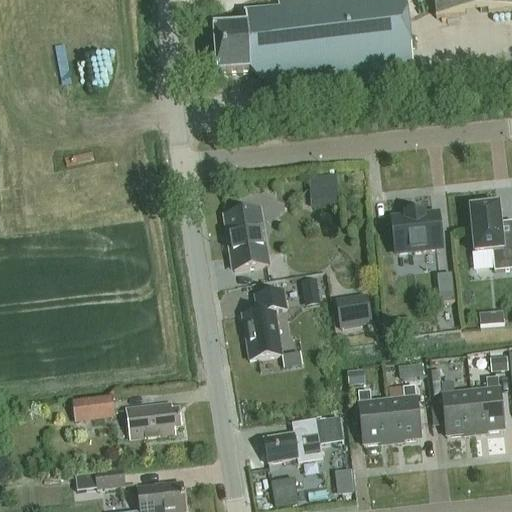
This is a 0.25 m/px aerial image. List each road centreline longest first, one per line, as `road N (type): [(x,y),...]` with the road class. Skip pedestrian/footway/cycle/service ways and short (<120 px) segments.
road 1 (residential): [(236,511),(181,165)]
road 2 (residential): [(181,165),(511,130)]
road 3 (residential): [(181,165),(167,0)]
